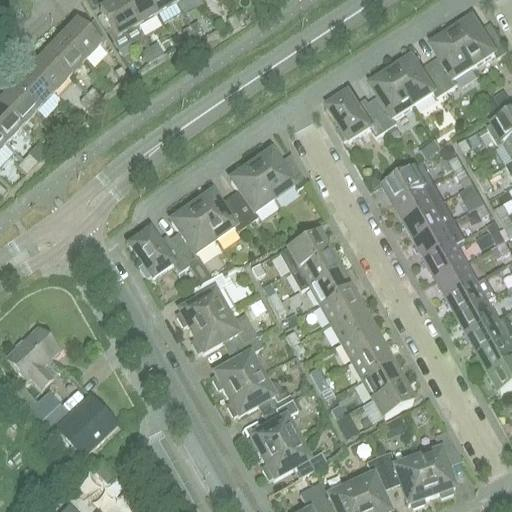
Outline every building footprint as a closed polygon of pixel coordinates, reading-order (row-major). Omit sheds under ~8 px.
[(138,30),(120,0),(100,12),(117,42),(138,30)] [(157,19),(146,0),(120,0),(138,30),(157,19)] [(177,7),(172,0),(146,0),(157,19),(177,7)] [(241,29),(235,18),(227,23),(234,34),(241,29)] [(507,56),(493,31),(483,38),(473,23),(471,24),(468,20),(457,28),(459,32),(452,36),(474,71),(494,57),(498,63),(507,56)] [(101,48),(77,24),(60,41),(85,65),(101,48)] [(198,25),(190,30),(197,41),(204,36),(198,25)] [(189,45),(197,41),(190,30),(183,34),(189,45)] [(474,71),(452,36),(445,41),(443,37),(431,44),(434,48),(431,50),(441,65),(432,71),(447,95),(458,89),(454,83),(474,71)] [(85,65),(60,41),(44,57),(69,81),(85,65)] [(157,46),(150,51),(156,62),(164,58),(157,46)] [(149,66),(156,62),(150,51),(142,55),(149,66)] [(69,81),(44,57),(29,74),(53,98),(69,81)] [(447,95),(432,71),(422,77),(412,62),(410,64),(407,59),(396,67),(398,71),(391,76),(414,110),(434,97),(437,102),(447,95)] [(129,81),(122,70),(114,74),(121,85),(129,81)] [(53,98),(29,74),(13,90),(38,114),(53,98)] [(414,110),(391,76),(384,80),(382,76),(370,84),(373,88),(371,89),(381,104),(371,110),(386,135),(387,134),(395,129),(397,128),(394,123),(414,110)] [(38,114),(13,90),(0,103),(0,109),(22,130),(38,114)] [(92,91),(86,98),(96,107),(102,100),(92,91)] [(386,135),(371,110),(368,106),(359,112),(349,97),(328,111),(341,131),(337,134),(344,146),(348,143),(350,145),(370,132),(376,141),(386,135)] [(90,113),(96,107),(86,98),(80,104),(90,113)] [(22,130),(0,109),(0,141),(6,147),(22,130)] [(503,147),(511,141),(511,115),(487,130),(498,150),(504,147),(503,147)] [(64,128),(58,134),(68,143),(74,136),(64,128)] [(395,129),(387,134),(392,141),(400,136),(395,129)] [(62,149),(68,143),(58,134),(52,140),(62,149)] [(511,141),(503,147),(504,147),(511,161),(511,141)] [(471,153),(465,143),(458,147),(463,157),(471,153)] [(307,188),(293,162),(281,170),(271,156),(269,157),(266,153),(255,161),(258,165),(251,170),(274,203),(294,189),(297,194),(307,188)] [(29,157),(23,163),(33,172),(39,166),(29,157)] [(450,164),(455,175),(463,170),(458,160),(450,164)] [(27,179),(33,172),(23,163),(17,170),(27,179)] [(425,192),(433,187),(422,167),(384,189),(394,209),(425,192)] [(274,203),(251,170),(244,174),(241,171),(230,178),(233,182),(230,184),(241,199),(231,205),(248,229),(258,222),(254,217),(274,203)] [(469,180),(463,170),(455,175),(461,185),(469,180)] [(473,176),(479,186),(487,181),(481,171),(473,176)] [(374,176),(365,181),(372,193),(385,185),(380,177),(374,176)] [(436,188),(441,198),(455,191),(451,181),(436,188)] [(492,191),(487,181),(479,186),(485,196),(492,191)] [(405,227),(444,206),(433,187),(425,192),(394,209),(405,227)] [(248,229),(231,205),(222,212),(212,197),(209,198),(207,195),(195,202),(198,206),(191,211),(215,245),(234,231),(238,236),(248,229)] [(479,198),(471,202),(476,212),(484,208),(479,198)] [(416,246),(454,224),(444,206),(405,227),(416,246)] [(490,218),(484,208),(476,212),(482,222),(490,218)] [(494,213),(500,223),(508,219),(502,209),(494,213)] [(215,245),(191,211),(185,216),(182,212),(171,220),(173,224),(171,225),(181,240),(172,247),(188,270),(199,263),(195,258),(215,245)] [(511,226),(508,219),(500,223),(505,232),(511,228),(511,226)] [(465,242),(454,224),(416,246),(426,265),(456,248),(456,247),(465,242)] [(188,270),(172,247),(169,243),(160,249),(150,234),(129,249),(142,269),(139,271),(146,283),(150,280),(152,282),(172,268),(178,277),(188,270)] [(290,277),(329,255),(318,235),(279,257),(290,277)] [(497,250),(505,245),(500,237),(487,244),(491,253),(497,250)] [(511,255),(505,245),(497,250),(491,253),(497,263),(511,255)] [(467,267),(456,248),(426,265),(437,284),(467,267)] [(300,295),(309,291),(339,274),(329,255),(290,277),(300,295)] [(477,286),(467,267),(437,284),(447,303),(477,286)] [(265,278),(259,268),(251,272),(257,282),(265,278)] [(350,292),(339,274),(309,291),(319,309),(350,292)] [(235,312),(223,291),(227,289),(221,278),(196,292),(201,302),(179,315),(180,317),(176,319),(183,331),(187,329),(191,336),(226,316),(235,312)] [(485,281),(478,286),(477,286),(447,303),(458,321),(488,305),(488,304),(496,300),(485,281)] [(360,311),(350,292),(319,309),(330,328),(360,311)] [(275,296),(267,301),(273,311),(281,306),(275,296)] [(499,323),(488,305),(458,321),(468,340),(499,323)] [(286,317),(281,306),(273,311),(278,321),(286,317)] [(371,330),(360,311),(330,328),(341,347),(371,330)] [(231,355),(256,341),(244,319),(232,326),(226,316),(191,336),(195,343),(191,346),(198,358),(202,355),(203,358),(226,345),(231,355)] [(511,339),(511,331),(505,320),(499,324),(499,323),(468,340),(479,359),(509,342),(511,339)] [(381,349),(371,330),(341,347),(351,366),(381,349)] [(42,367),(58,351),(39,331),(7,361),(27,382),(31,378),(43,390),(54,379),(42,367)] [(286,340),(291,350),(299,345),(294,335),(286,340)] [(262,379),(250,359),(262,352),(256,341),(231,355),(237,365),(214,378),(216,380),(211,382),(218,394),(222,392),(226,399),(262,379)] [(511,365),(511,347),(509,342),(479,359),(489,378),(511,365)] [(305,355),(299,345),(291,350),(297,360),(305,355)] [(392,368),(381,349),(351,366),(362,385),(392,368)] [(511,391),(511,365),(489,378),(500,398),(511,391)] [(403,387),(392,368),(362,385),(372,404),(403,387)] [(277,378),(286,393),(296,388),(287,372),(277,378)] [(309,376),(315,386),(323,382),(317,372),(309,376)] [(292,404),(286,393),(282,395),(278,387),(273,385),(267,389),(262,379),(226,399),(230,407),(226,409),(233,421),(237,419),(238,421),(261,408),(267,418),(292,404)] [(329,392),(323,382),(315,386),(321,396),(329,392)] [(301,386),(299,391),(302,397),(312,392),(307,383),(301,386)] [(414,406),(403,387),(372,404),(383,423),(414,406)] [(89,399),(81,407),(55,431),(83,461),(118,429),(89,399)] [(297,443),(286,422),(298,415),(292,404),(267,418),(272,428),(250,441),(251,443),(247,446),(253,458),(258,455),(262,462),(297,443)] [(331,414),(336,424),(344,419),(338,409),(331,414)] [(401,419),(393,423),(399,438),(406,435),(401,419)] [(350,430),(342,434),(347,443),(355,439),(350,430)] [(455,492),(446,467),(461,462),(447,436),(435,441),(440,454),(417,462),(431,500),(439,498),(441,502),(454,497),(452,493),(455,492)] [(327,467),(321,456),(309,463),(297,443),(262,462),(266,470),(262,472),(268,484),(272,482),(274,484),(297,471),(302,481),(305,480),(327,467)] [(431,500),(417,462),(395,470),(390,457),(378,461),(389,487),(399,484),(408,509),(411,508),(412,511),(413,511),(425,508),(424,503),(431,500)] [(387,511),(379,492),(389,487),(378,461),(366,467),(372,480),(350,490),(360,511),(387,511)] [(107,488),(117,479),(103,465),(94,474),(107,488)] [(302,481),(296,485),(302,497),(311,492),(305,480),(302,481)] [(360,511),(350,490),(329,499),(323,486),(311,492),(321,511),(360,511)] [(321,511),(311,492),(302,497),(300,498),(307,511),(321,511)]
